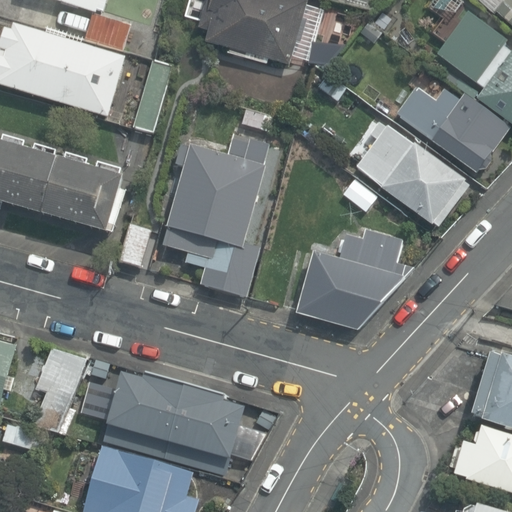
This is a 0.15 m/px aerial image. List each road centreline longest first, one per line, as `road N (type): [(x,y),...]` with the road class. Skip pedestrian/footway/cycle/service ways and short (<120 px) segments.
road 1 (residential): [(0,281),(361,384)]
road 2 (residential): [(361,384),(511,222)]
road 3 (residential): [(276,511),(361,384)]
road 4 (residential): [(361,384),(400,460),(386,511)]
